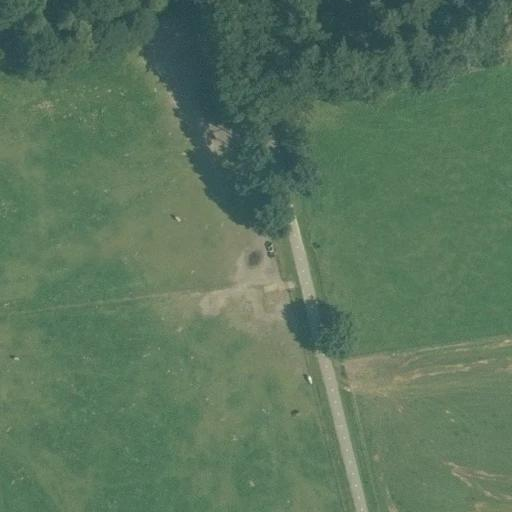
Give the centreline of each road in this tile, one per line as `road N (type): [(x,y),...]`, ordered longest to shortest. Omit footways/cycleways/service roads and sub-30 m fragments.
road 1 (unclassified): [(361,511),(236,0)]
road 2 (track): [(0,45),(179,0)]
